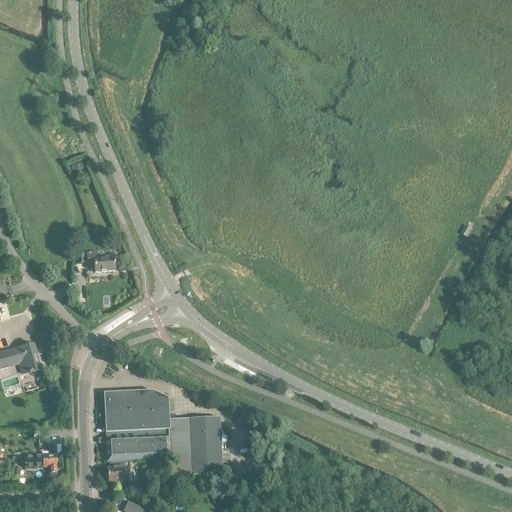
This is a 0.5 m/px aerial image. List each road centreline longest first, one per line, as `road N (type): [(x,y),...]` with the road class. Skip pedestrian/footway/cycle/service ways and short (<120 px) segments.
road 1 (track): [(471,251),(411,363),(400,366),(316,351),(223,269),(198,267),(169,284)]
road 2 (tertiary): [(511,475),(312,391),(226,343),(180,304)]
road 3 (secondary): [(180,304),(84,96),(74,0)]
road 4 (secondary): [(88,511),(83,392),(99,347)]
road 5 (unclassified): [(99,347),(39,290),(0,221)]
road 6 (track): [(0,142),(31,188),(48,253),(31,278)]
